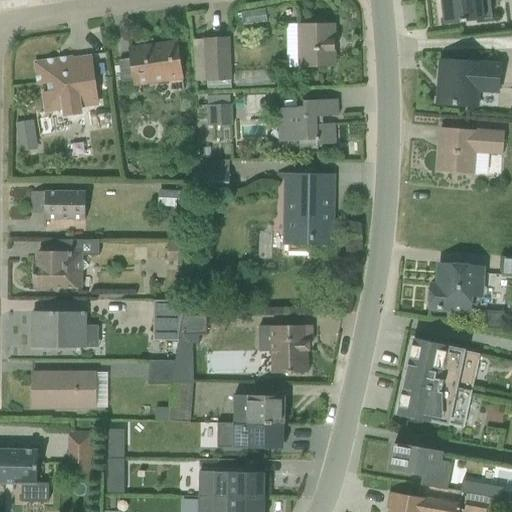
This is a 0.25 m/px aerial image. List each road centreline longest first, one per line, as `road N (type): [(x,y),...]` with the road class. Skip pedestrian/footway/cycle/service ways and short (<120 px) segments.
road 1 (residential): [(380,0),(382,231),(341,440),(316,511)]
road 2 (residential): [(0,34),(32,17),(158,0)]
